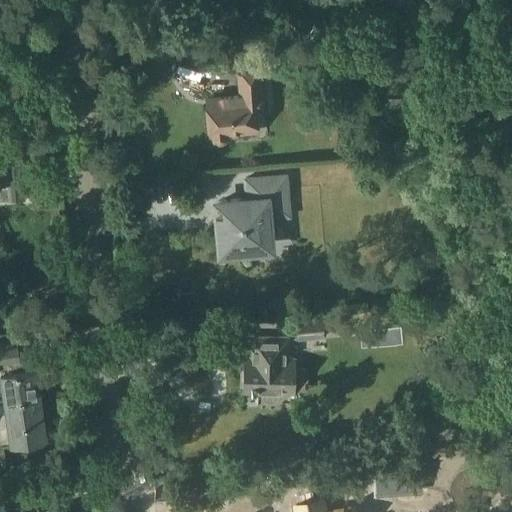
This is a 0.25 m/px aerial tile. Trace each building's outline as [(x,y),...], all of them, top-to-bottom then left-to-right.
[(213,142),(215,143),(218,144),(220,144),(222,144),(224,143),(226,142),(228,140),(229,139),(230,137),(230,135),(260,132),(259,125),(260,124),(259,110),(267,109),(267,100),(264,69),(238,71),(239,94),(220,96),(220,94),(206,95),(206,104),(205,104),(207,129),(209,129),(209,137),(211,137),(211,139),(212,140),(213,142)] [(504,83),(484,85),(485,93),(505,91),(504,83)] [(418,97),(386,98),(387,115),(419,113),(418,97)] [(0,200),(27,199),(23,139),(3,140),(3,153),(0,153),(0,200)] [(248,197),(222,199),(225,227),(219,227),(222,251),(253,249),(253,244),(273,242),(270,215),(290,214),(287,174),(247,177),(248,197)] [(490,296),(470,297),(471,316),(491,315),(490,296)] [(326,336),(324,313),(294,315),(296,339),(326,336)] [(270,400),(273,400),(277,398),(279,395),(279,391),(295,391),(296,358),(288,357),(289,337),(253,336),(252,350),(256,350),(256,357),(247,356),(247,361),(244,363),(244,383),(246,386),(265,386),(265,394),(267,398),(270,400)] [(38,367),(34,368),(33,357),(19,358),(17,341),(0,343),(0,369),(1,369),(1,373),(4,400),(42,393),(42,391),(45,391),(43,380),(40,380),(38,367)] [(0,466),(7,465),(4,445),(48,439),(42,393),(4,400),(5,403),(0,403),(0,466)] [(7,507),(8,511),(67,511),(67,509),(60,511),(59,503),(52,505),(53,508),(39,511),(36,499),(7,507)]
